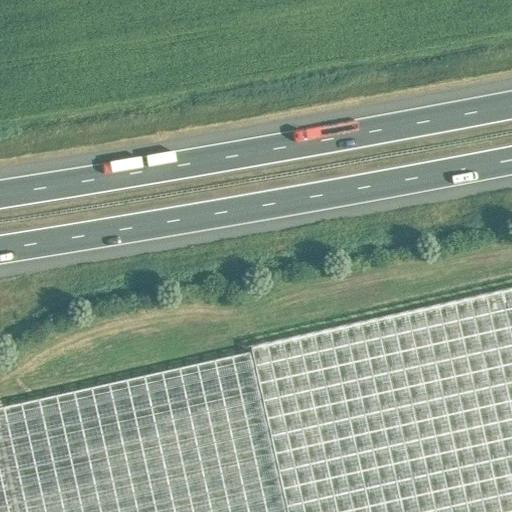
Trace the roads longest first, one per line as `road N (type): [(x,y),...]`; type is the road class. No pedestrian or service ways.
road 1 (motorway): [(511,104),(0,194)]
road 2 (motorway): [(0,246),(511,159)]
